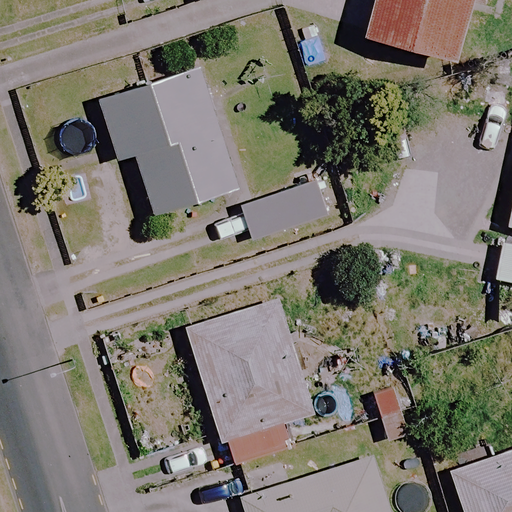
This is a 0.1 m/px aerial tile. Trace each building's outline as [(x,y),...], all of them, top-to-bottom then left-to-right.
[(477,0),(377,0),(366,38),(449,64),(469,1),(477,3),(477,0)] [(239,188),(199,66),(94,100),(115,163),(130,158),(149,217),(239,188)] [(326,219),(315,180),(225,207),(237,246),(326,219)] [(511,186),(504,229),(494,282),(511,285),(511,186)] [(309,416),(275,302),(181,330),(222,468),(285,449),(278,425),(309,416)] [(398,378),(365,389),(384,446),(417,434),(398,378)] [(511,511),(511,448),(445,471),(458,511),(511,511)] [(384,511),(368,460),(237,500),(240,511),(384,511)]
